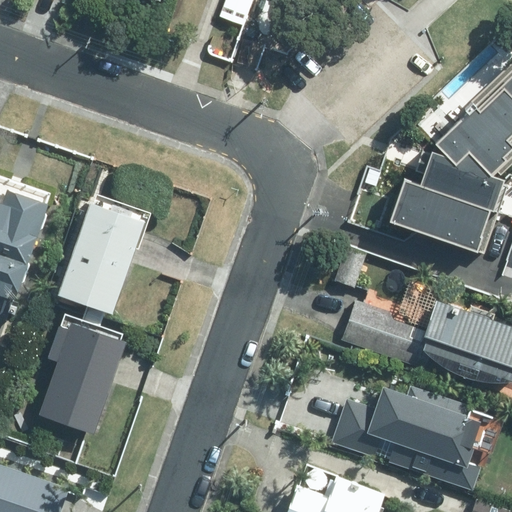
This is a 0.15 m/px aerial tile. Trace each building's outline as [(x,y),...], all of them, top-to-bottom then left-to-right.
[(242,24),(250,0),(225,0),(220,15),(242,24)] [(511,69),(452,123),(502,179),(511,171),(501,159),(511,149),(511,69)] [(391,221),(482,248),(502,179),(426,155),(418,181),(404,177),(391,221)] [(55,193),(0,174),(0,315),(11,319),(55,193)] [(152,206),(91,186),(57,291),(78,298),(41,411),(97,430),(128,333),(113,328),(152,206)] [(358,285),(368,252),(344,244),(334,277),(358,285)] [(511,382),(511,321),(439,298),(431,320),(353,295),(340,336),(425,364),(427,355),(511,382)] [(471,461),(485,417),(380,384),(373,405),(343,396),(327,446),(474,493),(483,465),(471,461)] [(60,511),(71,478),(0,455),(0,511),(60,511)] [(384,511),(391,490),(333,472),(327,491),(292,481),(282,511),(384,511)] [(511,511),(511,509),(482,499),(477,511),(511,511)]
